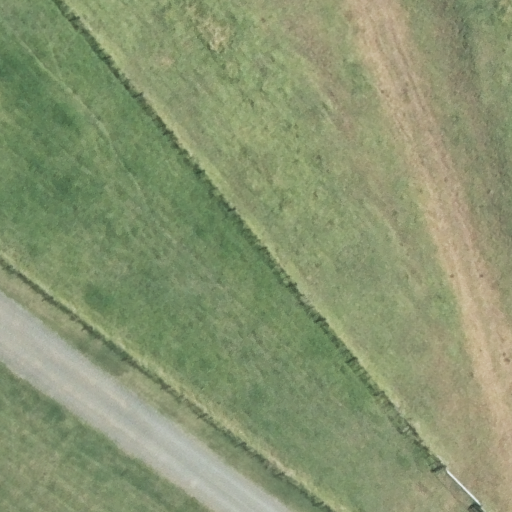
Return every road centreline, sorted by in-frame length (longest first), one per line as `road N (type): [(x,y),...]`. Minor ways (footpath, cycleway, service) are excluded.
road 1 (track): [(511,402),(374,0)]
road 2 (track): [(0,324),(247,511)]
